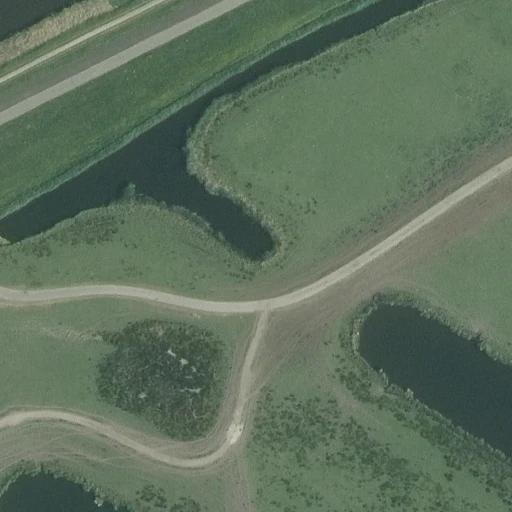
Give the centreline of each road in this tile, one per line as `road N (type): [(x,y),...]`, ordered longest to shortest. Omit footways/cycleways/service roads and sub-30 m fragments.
road 1 (track): [(511,160),(355,263),(270,307)]
road 2 (track): [(270,307),(115,287),(0,288)]
road 3 (unknown): [(166,0),(0,84)]
